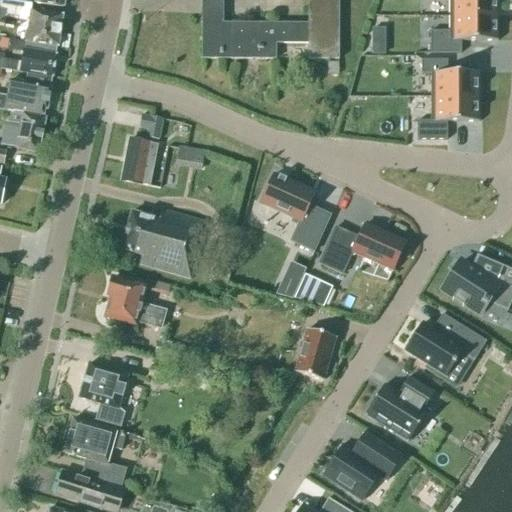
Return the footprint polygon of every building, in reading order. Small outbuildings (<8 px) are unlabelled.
[(30,3),(13,1),(0,0),(0,26),(26,30),(24,43),(31,44),(56,49),(57,49),(62,17),(29,12),(30,3)] [(13,0),(13,1),(30,3),(34,4),(34,5),(63,9),(64,0),(13,0)] [(307,0),(308,25),(307,45),(307,61),(338,61),(338,0),(307,0)] [(448,0),(448,18),(496,18),(495,0),(448,0)] [(496,18),(448,18),(448,33),(429,33),(429,55),(460,55),(460,43),(497,43),(497,41),(496,41),(496,18)] [(307,45),(308,25),(201,24),(201,61),(274,61),(274,45),(307,45)] [(55,56),(56,49),(31,44),(30,52),(23,51),(21,64),(2,61),(3,57),(0,56),(0,70),(1,71),(33,76),(51,79),(52,79),(56,57),(55,56)] [(430,99),(477,99),(477,75),(479,75),(479,74),(446,74),(446,62),(420,62),(420,75),(430,75),(430,99)] [(327,63),(327,76),(338,76),(338,63),(327,63)] [(0,96),(0,110),(4,111),(43,118),(44,111),(46,112),(50,91),(49,90),(51,79),(33,76),(31,87),(9,83),(7,97),(0,96)] [(477,122),(477,99),(430,99),(430,122),(416,122),(416,141),(446,142),(446,124),(479,123),(479,122),(477,122)] [(15,150),(38,155),(45,121),(10,114),(3,147),(15,149),(15,150)] [(159,141),(162,120),(141,117),(139,129),(147,131),(145,139),(159,141)] [(149,188),(153,167),(157,147),(129,141),(121,183),(149,188)] [(195,155),(192,170),(200,172),(203,156),(195,155)] [(311,202),(271,184),(257,213),(296,231),(287,251),(310,261),(327,225),(305,215),(311,202)] [(203,223),(163,211),(160,222),(131,214),(120,251),(141,257),(138,266),(190,281),(202,240),(198,238),(203,223)] [(358,240),(335,229),(318,265),(341,276),(352,254),(392,272),(404,245),(364,226),(358,240)] [(480,257),(510,270),(511,264),(511,259),(484,248),(480,257)] [(478,259),(470,271),(460,264),(442,292),(453,299),(451,301),(462,308),(464,306),(478,315),(484,306),(485,307),(487,304),(507,312),(511,299),(511,271),(476,257),(475,258),(478,259)] [(160,329),(164,313),(140,307),(145,289),(112,279),(111,284),(109,286),(108,290),(108,294),(107,298),(110,298),(104,318),(135,327),(136,323),(160,329)] [(167,295),(169,287),(157,284),(147,281),(145,289),(155,292),(167,295)] [(323,308),(331,289),(322,285),(313,304),(323,308)] [(296,308),(293,317),(304,320),(307,311),(296,308)] [(422,326),(405,353),(428,368),(426,371),(443,382),(460,355),(474,363),(486,344),(442,316),(432,332),(422,326)] [(306,331),(294,374),(322,383),(335,340),(306,331)] [(180,363),(183,351),(157,344),(153,356),(180,363)] [(120,428),(124,415),(117,409),(127,376),(88,365),(78,400),(100,406),(95,420),(120,428)] [(187,390),(191,376),(151,366),(147,379),(187,390)] [(407,443),(426,413),(425,412),(423,411),(433,394),(432,393),(432,394),(409,380),(409,379),(408,379),(398,396),(385,387),(384,386),(365,417),(366,418),(366,417),(406,442),(406,443),(407,443)] [(80,479),(104,487),(104,484),(121,489),(126,471),(102,464),(106,448),(120,452),(125,435),(72,421),(63,455),(85,461),(80,479)] [(388,481),(388,480),(387,479),(398,461),(400,462),(401,461),(362,435),(361,436),(363,438),(351,456),(339,448),(338,449),(340,451),(324,475),(323,473),(322,475),(363,502),(364,500),(362,499),(378,475),(388,481)] [(104,487),(80,479),(61,473),(53,496),(96,510),(104,487)] [(304,508),(301,511),(346,511),(327,500),(320,511),(306,511),(304,511),(306,509),(304,508)]
